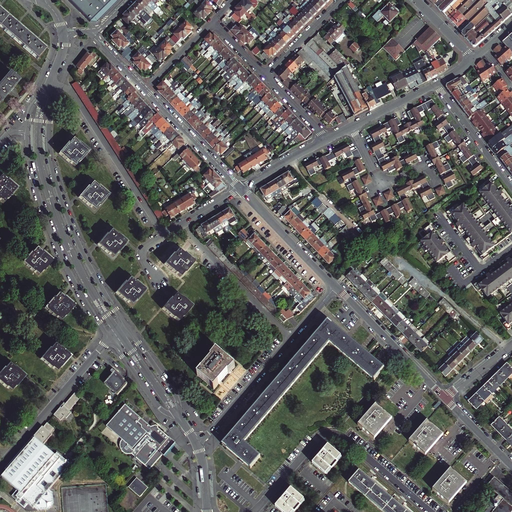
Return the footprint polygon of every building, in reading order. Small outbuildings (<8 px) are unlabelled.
[(68,0),(90,21),(97,22),(117,0),(68,0)] [(147,13),(151,9),(142,0),(138,0),(136,3),(147,13)] [(152,1),(151,0),(142,0),(151,9),(156,4),(152,1)] [(254,20),(256,17),(253,14),(252,15),(248,11),(253,6),(254,7),(257,5),(258,1),(256,0),(250,0),(250,1),(249,2),(248,0),(245,3),(244,1),(240,5),(254,20)] [(322,8),(313,0),(308,0),(306,2),(310,5),(317,13),(322,8)] [(313,0),(322,8),(326,4),(322,0),(313,0)] [(429,0),(438,9),(446,0),(429,0)] [(477,47),(511,15),(511,0),(446,0),(438,9),(442,12),(464,34),(463,35),(473,47),(477,47)] [(348,4),(353,9),(356,7),(351,1),(348,4)] [(200,6),(200,7),(208,15),(212,12),(210,10),(213,8),(207,2),(202,7),(200,6)] [(147,13),(136,3),(132,7),(139,14),(141,13),(144,16),(147,13)] [(302,6),(306,9),(313,17),(317,13),(310,5),(308,7),(305,4),(304,4),(302,6)] [(382,14),(390,22),(399,14),(399,13),(400,12),(396,9),(396,10),(390,4),(389,5),(388,5),(387,7),(381,13),(382,14)] [(252,22),(254,20),(240,5),(234,11),(236,13),(232,16),(237,21),(241,18),(246,13),(248,15),(248,16),(249,17),(248,18),(252,22)] [(143,18),(139,14),(132,7),(127,12),(135,19),(137,17),(145,25),(147,22),(143,18)] [(204,19),(208,15),(200,7),(199,8),(200,9),(195,14),(200,20),(203,18),(204,19)] [(313,17),(306,9),(304,11),(300,8),(300,9),(298,10),(301,14),(309,21),(313,17)] [(376,20),(382,14),(381,13),(377,9),(371,14),(376,20)] [(0,26),(37,59),(46,49),(37,42),(34,39),(19,26),(15,23),(0,10),(0,26)] [(127,12),(123,15),(125,17),(123,20),(129,25),(134,20),(135,21),(136,20),(135,19),(127,12)] [(300,30),(304,26),(297,18),(295,20),(291,17),(286,12),(284,14),(289,19),(292,23),(300,30)] [(309,21),(301,14),(299,16),(296,12),(296,13),(293,15),(297,18),(304,26),(309,21)] [(277,16),(283,22),(285,20),(282,16),(279,13),(277,16)] [(119,20),(116,23),(121,29),(127,35),(128,34),(130,32),(119,20)] [(288,27),(295,35),(300,30),(292,23),(291,25),(287,21),(286,22),(285,24),(288,27)] [(182,27),(180,26),(179,26),(179,27),(188,35),(192,32),(190,30),(193,28),(187,22),(182,27)] [(328,34),(324,38),(331,44),(335,41),(343,34),(342,33),(346,29),(343,26),(340,23),(336,26),(328,34)] [(241,40),(249,32),(248,31),(247,32),(242,27),(240,29),(234,24),(229,28),(241,40)] [(280,28),(283,32),(291,39),(295,35),(288,27),(286,29),(283,26),(282,27),(280,28)] [(180,29),(175,35),(171,39),(176,44),(183,38),(184,39),(188,35),(179,27),(179,28),(180,29)] [(425,53),(426,52),(430,48),(441,38),(431,27),(414,43),(419,52),(422,50),(425,53)] [(249,32),(241,40),(245,44),(247,42),(251,46),(255,41),(254,40),(254,39),(252,36),(257,31),(253,28),(251,30),(249,32)] [(287,44),(279,36),(276,33),(274,34),(274,35),(268,29),(266,32),(271,37),(275,41),(282,48),(287,44)] [(124,38),(125,36),(124,36),(123,37),(116,30),(112,34),(114,35),(112,37),(115,39),(113,41),(117,45),(124,38)] [(291,39),(283,32),(282,34),(278,30),(278,31),(276,33),(279,36),(287,44),(291,39)] [(511,34),(502,42),(506,47),(511,55),(511,34)] [(219,39),(215,35),(213,37),(211,35),(205,40),(206,41),(203,43),(209,49),(211,46),(219,39)] [(269,47),(264,52),(265,52),(262,55),(267,60),(272,55),(274,56),(278,53),(267,42),(265,40),(262,36),(260,38),(266,45),(267,45),(269,47)] [(171,39),(169,37),(166,39),(168,41),(167,42),(165,40),(159,45),(160,46),(160,47),(168,56),(172,52),(170,50),(176,44),(171,39)] [(122,47),(124,49),(130,44),(124,38),(117,45),(120,49),(122,47)] [(393,38),(383,48),(396,61),(406,51),(404,50),(393,38)] [(219,39),(211,46),(213,48),(210,52),(204,57),(207,59),(210,56),(223,43),(219,39)] [(270,39),(267,42),(278,53),(282,48),(275,41),(273,42),(270,39)] [(329,57),(312,40),(307,44),(310,47),(310,46),(338,74),(343,70),(329,57)] [(215,60),(227,48),(223,43),(210,56),(213,58),(215,60)] [(360,48),(355,43),(351,48),(355,52),(360,48)] [(502,49),(498,45),(496,48),(506,61),(511,56),(511,55),(506,47),(504,49),(504,51),(502,52),(502,50),(502,49)] [(258,46),(252,51),(257,56),(262,50),(258,46)] [(158,58),(157,59),(162,65),(164,62),(163,61),(168,56),(160,47),(159,48),(160,49),(156,53),(155,55),(158,58)] [(232,52),(227,48),(215,60),(219,65),(221,63),(224,60),(232,52)] [(443,72),(448,68),(442,58),(436,60),(430,48),(426,52),(427,54),(429,58),(428,58),(437,75),(443,72)] [(497,57),(495,56),(493,58),(499,66),(506,61),(496,48),(492,50),(496,54),(496,55),(498,55),(497,57)] [(297,54),(304,62),(327,84),(332,80),(302,50),(297,54)] [(347,66),(350,63),(336,50),(329,57),(343,70),(347,66)] [(88,54),(83,60),(88,64),(94,58),(95,59),(97,56),(93,52),(91,55),(88,54)] [(134,63),(138,67),(147,58),(146,58),(148,56),(144,52),(141,55),(139,53),(134,59),(136,61),(134,63)] [(236,57),(232,52),(224,60),(226,62),(223,65),(225,67),(227,66),(234,59),(236,57)] [(147,58),(138,67),(142,71),(144,69),(146,72),(149,68),(150,69),(152,67),(151,66),(154,63),(153,63),(157,59),(151,54),(149,56),(147,58)] [(279,72),(279,76),(284,81),(283,82),(294,93),(300,100),(302,102),(304,100),(311,108),(318,115),(320,117),(321,117),(327,122),(329,125),(330,124),(332,127),(337,122),(339,124),(342,122),(339,116),(336,117),(331,112),(329,113),(327,111),(328,110),(316,98),(315,100),(298,83),(295,85),(288,78),(290,76),(289,75),(292,72),(293,73),(304,62),(297,54),(295,57),(289,63),(282,69),(279,72)] [(356,56),(363,63),(365,61),(358,54),(356,56)] [(429,58),(427,54),(422,57),(423,58),(422,59),(432,78),(437,75),(428,58),(429,58)] [(193,64),(186,57),(183,60),(190,67),(192,65),(193,64)] [(234,59),(227,66),(229,68),(225,71),(228,74),(231,70),(239,63),(234,59)] [(424,82),(432,78),(422,59),(420,60),(425,70),(422,72),(423,72),(420,73),(424,82)] [(83,71),(88,64),(83,60),(78,67),(80,69),(77,72),(81,75),(84,72),(83,71)] [(190,67),(183,60),(180,63),(188,71),(191,68),(190,67)] [(485,65),(481,60),(479,63),(488,77),(493,84),(500,79),(489,63),(487,65),(487,67),(485,67),(485,66),(485,65)] [(243,67),(239,63),(231,70),(233,72),(230,76),(232,78),(243,67)] [(476,73),(479,78),(480,79),(483,83),(485,87),(487,89),(492,85),(493,84),(488,77),(479,63),(476,65),(479,69),(479,70),(481,71),(480,72),(478,71),(476,73)] [(115,69),(111,65),(110,67),(107,64),(102,70),(100,72),(106,77),(108,76),(115,69)] [(335,77),(341,89),(348,85),(353,95),(359,92),(360,95),(362,94),(347,66),(343,70),(338,74),(335,77)] [(243,67),(232,78),(234,80),(230,85),(232,87),(236,83),(240,79),(247,72),(243,67)] [(109,84),(112,81),(119,73),(115,69),(108,76),(110,78),(106,81),(109,84)] [(416,69),(405,75),(409,84),(417,80),(419,84),(423,82),(416,69)] [(9,71),(0,81),(0,102),(12,88),(19,80),(9,71)] [(252,76),(247,72),(240,79),(242,81),(238,85),(235,88),(237,91),(243,85),(246,82),(252,76)] [(117,85),(124,78),(119,73),(112,81),(114,82),(110,86),(113,88),(117,85)] [(391,80),(396,90),(408,85),(403,74),(391,80)] [(254,75),(252,76),(246,82),(248,84),(245,87),(245,88),(247,90),(251,86),(258,79),(254,75)] [(128,83),(124,78),(117,85),(118,87),(115,90),(117,93),(121,90),(128,83)] [(500,79),(493,84),(492,85),(499,95),(506,90),(504,87),(506,85),(501,78),(500,79)] [(158,92),(162,96),(172,86),(166,79),(158,88),(160,90),(158,92)] [(258,79),(251,86),(252,88),(249,92),(251,94),(255,91),(262,84),(258,79)] [(462,91),(465,88),(458,79),(447,85),(446,88),(451,95),(457,90),(455,87),(457,86),(459,88),(462,91)] [(166,218),(78,81),(72,84),(160,220),(166,218)] [(166,100),(174,93),(172,91),(175,88),(175,87),(179,84),(177,81),(172,86),(162,96),(166,100)] [(128,83),(121,90),(122,92),(119,95),(122,98),(125,94),(133,87),(128,83)] [(262,84),(255,91),(257,93),(253,96),(256,99),(267,88),(262,84)] [(386,84),(373,90),(376,96),(372,98),(376,105),(380,103),(378,100),(391,93),(386,84)] [(166,100),(171,105),(178,98),(176,96),(180,92),(179,92),(184,87),(182,85),(177,90),(174,93),(166,100)] [(341,89),(349,104),(363,97),(362,95),(362,94),(360,95),(359,92),(353,95),(348,85),(341,89)] [(468,86),(465,88),(462,91),(459,92),(457,90),(451,95),(457,102),(471,91),(468,86)] [(137,92),(133,87),(125,94),(127,96),(123,99),(126,102),(128,100),(135,93),(137,92)] [(265,98),(270,94),(271,93),(267,88),(256,99),(254,101),(258,105),(262,102),(265,98)] [(175,109),(183,102),(181,100),(184,97),(189,92),(187,89),(182,94),(178,98),(171,105),(175,109)] [(476,91),(474,89),(471,91),(457,102),(460,106),(471,98),(470,96),(476,91)] [(511,92),(508,94),(506,90),(499,95),(496,97),(501,103),(511,94),(511,92)] [(377,107),(376,105),(372,98),(369,92),(364,95),(363,94),(362,95),(363,97),(369,108),(370,110),(377,107)] [(135,93),(128,100),(129,102),(126,106),(119,112),(122,115),(129,108),(132,105),(139,98),(135,93)] [(175,109),(179,114),(187,107),(185,105),(189,101),(188,101),(190,99),(194,96),(192,93),(186,99),(183,102),(175,109)] [(263,110),(266,106),(274,99),(270,94),(265,98),(262,102),(264,103),(260,107),(263,110)] [(478,96),(476,94),(471,98),(460,106),(463,110),(474,102),(473,100),(478,96)] [(511,94),(501,103),(506,110),(511,104),(511,94)] [(355,116),(369,108),(363,97),(349,104),(355,116)] [(133,113),(136,109),(144,102),(139,98),(132,105),(134,107),(130,110),(133,113)] [(183,118),(195,108),(193,105),(198,100),(196,98),(190,103),(187,107),(179,114),(183,118)] [(271,110),(278,103),(274,99),(266,106),(268,108),(265,111),(267,114),(271,110)] [(460,159),(463,164),(468,161),(473,168),(469,171),(473,177),(482,170),(475,160),(476,159),(474,156),(473,157),(466,148),(467,147),(465,143),(462,140),(461,141),(454,132),(455,131),(453,128),(451,129),(445,119),(446,118),(436,106),(432,100),(429,102),(425,104),(422,106),(407,113),(411,120),(415,118),(417,122),(411,125),(411,124),(407,125),(404,127),(405,128),(400,131),(398,127),(401,125),(398,118),(384,125),(380,127),(381,128),(371,134),(376,145),(371,147),(379,162),(384,172),(388,170),(389,173),(397,170),(397,171),(408,166),(411,164),(411,163),(418,159),(413,148),(407,151),(410,156),(404,159),(405,160),(399,163),(397,159),(392,161),(388,163),(385,159),(386,158),(385,156),(384,154),(383,154),(381,150),(385,147),(382,142),(379,137),(385,134),(387,132),(387,131),(391,129),(394,134),(395,135),(400,144),(405,141),(403,137),(408,134),(411,132),(415,130),(419,128),(422,133),(427,130),(422,119),(419,114),(425,112),(426,111),(427,113),(431,118),(435,115),(438,119),(437,120),(440,123),(435,126),(439,131),(443,128),(449,135),(444,139),(448,144),(453,140),(458,147),(458,148),(464,156),(460,159)] [(479,104),(476,100),(474,102),(463,110),(466,114),(479,104)] [(144,102),(136,109),(138,111),(135,115),(137,117),(141,114),(148,107),(144,102)] [(466,114),(469,118),(471,116),(481,109),(483,108),(481,106),(483,104),(482,102),(479,104),(466,114)] [(275,115),(283,108),(278,103),(271,110),(272,112),(269,116),(263,122),(266,124),(271,118),(272,119),(275,115)] [(148,107),(141,114),(142,116),(139,119),(141,122),(145,119),(152,111),(148,107)] [(192,127),(200,120),(198,118),(202,115),(201,114),(203,113),(207,109),(205,107),(199,112),(188,123),(192,127)] [(183,118),(188,123),(199,112),(195,108),(183,118)] [(272,127),(278,121),(281,118),(287,112),(283,108),(275,115),(277,117),(273,120),(274,121),(270,125),(272,127)] [(473,124),(486,115),(481,109),(471,116),(474,119),(471,121),(473,124)] [(151,121),(157,116),(152,111),(145,119),(147,120),(143,124),(146,126),(147,125),(151,121)] [(282,126),(293,115),(289,111),(287,112),(281,118),(283,120),(280,123),(282,126)] [(158,114),(157,116),(151,121),(153,123),(149,126),(144,132),(146,134),(152,129),(155,126),(163,118),(158,114)] [(281,127),(285,132),(297,119),(293,115),(282,126),(281,127)] [(480,128),(490,121),(486,115),(473,124),(476,127),(478,125),(480,128)] [(203,117),(200,120),(192,127),(197,132),(204,125),(203,123),(206,119),(203,117)] [(160,130),(167,123),(163,118),(155,126),(157,128),(154,131),(155,132),(153,134),(152,133),(149,136),(151,138),(154,135),(156,134),(160,130)] [(208,121),(204,125),(197,132),(201,136),(212,126),(210,123),(213,120),(211,118),(208,121)] [(297,119),(285,132),(289,136),(294,131),(302,124),(297,119)] [(211,132),(215,128),(214,128),(220,123),(217,121),(212,126),(201,136),(205,141),(213,134),(211,132)] [(483,137),(495,128),(490,121),(480,128),(483,132),(481,134),(483,137)] [(172,128),(167,123),(160,130),(161,132),(158,136),(161,138),(164,135),(172,128)] [(306,128),(302,124),(294,131),(296,133),(293,136),(293,137),(288,142),(290,144),(306,128)] [(168,140),(176,132),(172,128),(164,135),(166,137),(162,140),(165,143),(168,140)] [(312,134),(306,128),(290,144),(292,147),(296,143),(298,145),(306,141),(305,140),(312,134)] [(485,139),(487,138),(491,142),(499,136),(500,134),(495,128),(483,137),(485,139)] [(210,145),(217,138),(215,136),(219,133),(216,130),(213,134),(205,141),(210,145)] [(180,137),(176,132),(168,140),(170,141),(167,145),(169,147),(171,145),(180,137)] [(222,144),(227,149),(229,147),(225,143),(232,136),(230,134),(225,139),(223,142),(222,144)] [(210,145),(214,150),(222,143),(220,141),(223,137),(221,135),(217,138),(210,145)] [(497,141),(501,138),(499,136),(491,142),(488,144),(492,149),(499,143),(497,141)] [(180,137),(171,145),(176,151),(173,155),(174,157),(178,153),(182,150),(181,148),(185,145),(183,142),(184,141),(180,137)] [(73,138),(60,154),(75,166),(88,151),(73,138)] [(508,146),(503,140),(499,143),(492,149),(497,155),(508,146)] [(214,150),(218,154),(219,152),(222,155),(227,149),(222,144),(223,142),(222,143),(214,150)] [(436,165),(442,175),(446,173),(447,177),(443,179),(449,190),(455,187),(452,181),(457,179),(454,173),(453,170),(449,164),(445,167),(440,159),(436,150),(441,148),(438,142),(427,148),(433,158),(431,159),(433,162),(435,166),(436,165)] [(511,157),(511,149),(509,145),(508,146),(497,155),(504,164),(511,157)] [(316,161),(315,160),(305,166),(310,177),(316,174),(313,168),(317,166),(317,168),(319,167),(320,168),(323,166),(325,170),(326,171),(331,168),(329,163),(338,159),(345,155),(348,160),(354,157),(355,159),(356,162),(355,163),(357,168),(353,170),(342,176),(345,181),(350,179),(352,184),(347,187),(350,192),(355,190),(358,194),(359,197),(361,201),(364,206),(359,209),(362,215),(365,220),(370,217),(373,223),(379,220),(380,222),(385,219),(388,224),(393,221),(391,216),(396,214),(398,219),(404,216),(401,211),(406,208),(409,213),(415,210),(409,199),(406,194),(414,190),(423,185),(426,191),(421,193),(424,199),(429,197),(431,202),(437,199),(431,188),(425,177),(415,182),(414,181),(410,183),(407,184),(408,186),(397,191),(403,202),(398,204),(387,210),(376,215),(373,209),(368,198),(369,197),(367,193),(365,190),(364,191),(359,181),(356,175),(367,170),(361,159),(364,158),(362,155),(360,152),(359,149),(352,153),(348,146),(338,152),(337,150),(334,152),(330,154),(331,155),(320,161),(319,159),(316,161)] [(226,161),(238,150),(236,149),(225,160),(226,161)] [(266,149),(255,156),(259,164),(268,159),(266,156),(269,154),(266,149)] [(185,152),(182,150),(178,153),(188,164),(194,157),(188,150),(185,152)] [(247,160),(252,169),(259,164),(255,156),(247,160)] [(201,164),(194,157),(188,164),(198,174),(202,170),(199,167),(201,164)] [(244,174),(252,169),(247,160),(243,163),(236,168),(239,172),(242,171),(244,174)] [(204,177),(211,183),(218,176),(212,169),(210,171),(207,168),(203,173),(205,176),(204,177)] [(289,172),(282,177),(287,185),(297,178),(292,171),(289,173),(289,172)] [(16,188),(1,175),(0,176),(0,199),(4,203),(16,188)] [(369,175),(366,177),(363,178),(366,184),(370,183),(372,181),(369,175)] [(220,193),(227,188),(220,181),(221,179),(218,176),(211,183),(217,189),(218,188),(220,190),(219,191),(220,193)] [(282,177),(275,181),(282,192),(288,188),(287,185),(282,177)] [(299,182),(297,178),(287,185),(288,188),(299,182)] [(489,205),(483,209),(488,215),(491,213),(494,211),(494,212),(506,203),(507,203),(510,201),(507,196),(505,196),(503,193),(501,193),(500,194),(493,185),(495,184),(496,183),(493,180),(487,185),(489,188),(481,195),(489,205)] [(275,181),(268,185),(274,196),(274,197),(282,192),(275,181)] [(80,197),(95,210),(108,195),(92,182),(80,197)] [(495,184),(493,185),(500,194),(501,193),(495,184)] [(267,200),(274,196),(268,185),(260,190),(267,200)] [(303,190),(306,196),(312,192),(307,187),(303,190)] [(443,187),(440,188),(437,190),(440,197),(444,195),(447,194),(443,187)] [(392,191),(389,193),(386,194),(389,201),(392,199),(395,198),(392,191)] [(194,193),(182,200),(182,201),(187,209),(196,203),(194,200),(197,198),(194,193)] [(323,203),(318,197),(312,202),(318,208),(323,203)] [(380,197),(377,198),(374,200),(377,207),(380,205),(384,203),(380,197)] [(187,209),(182,201),(175,205),(180,213),(187,209)] [(494,211),(491,213),(496,221),(499,219),(499,218),(511,209),(510,208),(507,203),(506,203),(494,212),(494,211)] [(175,205),(163,213),(163,214),(166,217),(166,218),(169,215),(172,219),(180,213),(175,205)] [(323,214),(329,209),(325,205),(320,210),(323,214)] [(281,215),(290,224),(299,215),(290,206),(281,215)] [(459,231),(463,236),(467,234),(466,233),(478,224),(478,223),(481,221),(486,216),(482,210),(473,217),(465,206),(456,212),(454,209),(448,214),(451,218),(452,217),(453,216),(460,225),(459,226),(458,227),(460,230),(459,231)] [(511,206),(510,208),(511,209),(499,218),(499,219),(496,221),(493,223),(498,229),(504,225),(511,235),(511,206)] [(223,213),(228,221),(229,222),(230,224),(236,221),(234,217),(235,217),(230,208),(223,213)] [(326,216),(330,219),(335,214),(332,210),(326,216)] [(216,217),(221,225),(222,227),(224,228),(229,225),(229,222),(228,221),(223,213),(216,217)] [(335,214),(330,219),(333,223),(339,217),(335,214)] [(300,221),(303,219),(299,215),(290,224),(295,229),(302,223),(300,221)] [(453,216),(452,217),(459,226),(460,225),(453,216)] [(216,217),(209,221),(214,229),(221,225),(216,217)] [(345,223),(342,219),(328,232),(330,235),(337,229),(338,230),(345,223)] [(295,229),(301,235),(308,229),(309,227),(310,226),(305,220),(302,223),(295,229)] [(214,229),(209,221),(202,226),(199,228),(205,239),(209,237),(207,234),(214,229)] [(471,239),(483,230),(484,231),(487,229),(481,221),(478,223),(478,224),(466,233),(467,234),(471,239)] [(488,237),(497,230),(492,224),(487,229),(484,231),(483,230),(471,239),(467,241),(471,246),(473,246),(475,249),(476,248),(477,248),(484,257),(483,258),(482,259),(484,262),(491,257),(488,254),(497,247),(488,237)] [(346,226),(340,232),(344,235),(349,230),(346,226)] [(441,241),(440,242),(438,242),(432,234),(433,233),(435,232),(430,226),(423,231),(428,236),(420,243),(436,264),(444,258),(448,264),(455,259),(450,252),(449,253),(447,254),(441,246),(442,245),(443,244),(441,241)] [(113,257),(126,242),(111,229),(98,244),(113,257)] [(313,235),(308,229),(301,235),(307,241),(313,235)] [(316,237),(317,235),(315,233),(313,235),(307,241),(312,247),(319,240),(316,237)] [(254,247),(261,240),(255,234),(252,237),(250,234),(244,239),(247,242),(248,240),(254,247)] [(347,237),(341,242),(344,245),(350,239),(347,237)] [(312,247),(318,253),(327,244),(322,238),(321,239),(319,240),(312,247)] [(252,248),(258,254),(267,246),(261,240),(254,247),(252,248)] [(280,312),(213,242),(209,247),(276,317),(281,312),(280,312)] [(327,249),(330,247),(327,244),(318,253),(324,259),(330,252),(327,249)] [(267,246),(258,254),(264,260),(272,252),(267,246)] [(51,260),(36,247),(24,262),(39,275),(51,260)] [(193,262),(178,249),(165,264),(180,277),(193,262)] [(333,250),(330,252),(336,258),(339,256),(333,250)] [(271,264),(278,258),(272,252),(264,260),(269,266),(271,264)] [(330,252),(324,259),(330,265),(336,258),(330,252)] [(275,272),(284,263),(278,258),(271,264),(269,266),(275,272)] [(503,260),(499,264),(501,267),(502,267),(511,279),(511,277),(511,258),(510,260),(509,259),(509,258),(508,258),(505,260),(503,260)] [(284,263),(275,272),(280,278),(282,276),(289,269),(284,263)] [(501,267),(499,264),(493,268),(496,271),(505,284),(504,284),(506,287),(511,282),(511,277),(511,279),(502,267),(501,267)] [(349,267),(341,275),(345,278),(351,272),(352,271),(349,267)] [(249,274),(244,268),(241,271),(243,273),(246,276),(246,277),(249,274)] [(511,293),(506,287),(504,284),(505,284),(496,271),(493,268),(489,271),(489,273),(486,275),(485,276),(486,277),(487,278),(479,285),(478,283),(477,282),(473,285),(478,291),(481,289),(487,297),(498,289),(505,298),(511,293)] [(280,278),(286,284),(288,282),(295,275),(289,269),(282,276),(280,278)] [(358,278),(351,272),(345,278),(351,284),(358,278)] [(252,282),(255,279),(250,273),(249,274),(246,277),(249,279),(251,282),(252,282)] [(288,282),(286,284),(285,285),(290,291),(292,290),(294,288),(300,281),(295,275),(288,282)] [(364,284),(367,282),(360,275),(358,278),(351,284),(357,290),(364,284)] [(395,279),(401,285),(403,283),(406,281),(399,275),(395,279)] [(132,305),(145,290),(130,277),(117,292),(132,305)] [(294,288),(292,290),(290,291),(296,297),(297,296),(306,287),(300,281),(294,288)] [(370,290),(364,284),(357,290),(364,297),(370,290)] [(306,287),(297,296),(303,301),(311,293),(306,287)] [(373,288),(370,290),(376,297),(379,294),(373,288)] [(370,303),(376,297),(370,290),(364,297),(370,303)] [(74,306),(58,293),(46,308),(61,321),(74,306)] [(176,293),(163,308),(178,321),(191,306),(176,293)] [(311,293),(303,301),(303,302),(308,306),(316,298),(311,293)] [(383,303),(385,300),(379,294),(376,297),(370,303),(376,309),(383,303)] [(511,294),(506,299),(510,305),(500,313),(506,321),(503,323),(508,329),(511,327),(510,325),(509,324),(511,322),(511,294)] [(270,301),(273,304),(275,306),(277,303),(271,298),(269,300),(270,301)] [(385,300),(383,303),(389,309),(392,306),(385,300)] [(382,315),(389,309),(383,303),(376,309),(382,315)] [(295,316),(288,304),(280,312),(281,312),(288,319),(295,316)] [(392,306),(389,309),(395,315),(398,313),(392,306)] [(395,315),(389,309),(382,315),(389,322),(395,315)] [(402,322),(405,318),(399,312),(398,313),(395,315),(389,322),(395,328),(402,322)] [(282,315),(279,318),(284,323),(287,320),(282,315)] [(243,443),(280,401),(329,342),(374,380),(383,369),(327,322),(269,389),(265,394),(264,394),(262,396),(261,398),(253,409),(252,408),(250,410),(249,412),(249,413),(240,423),(240,422),(238,424),(237,426),(237,427),(229,437),(228,436),(226,438),(225,440),(225,441),(222,444),(240,459),(239,460),(241,462),(243,463),(244,463),(250,468),(260,457),(243,443)] [(401,334),(408,328),(402,322),(395,328),(401,334)] [(414,334),(408,328),(401,334),(408,340),(414,334)] [(469,338),(475,345),(481,338),(475,332),(469,338)] [(414,334),(408,340),(414,346),(420,340),(414,334)] [(469,351),(475,345),(469,338),(465,335),(459,341),(463,345),(469,351)] [(420,353),(427,346),(420,340),(414,346),(420,353)] [(57,345),(54,343),(42,359),(57,372),(69,356),(57,345)] [(456,351),(463,357),(469,351),(463,345),(456,351)] [(225,359),(226,359),(217,351),(211,358),(212,359),(201,371),(198,375),(202,379),(201,379),(205,383),(214,390),(228,374),(229,374),(235,368),(225,359)] [(457,364),(463,357),(456,351),(450,357),(457,364)] [(451,370),(457,364),(450,357),(444,364),(451,370)] [(24,376),(9,363),(0,373),(0,381),(11,391),(24,376)] [(444,376),(451,370),(444,364),(438,370),(444,376)] [(511,367),(508,364),(500,371),(507,379),(511,373),(511,367)] [(112,375),(104,384),(117,395),(127,384),(123,380),(124,379),(118,374),(117,375),(112,371),(110,373),(112,375)] [(507,379),(500,371),(492,379),(499,386),(507,379)] [(499,386),(492,379),(484,386),(491,394),(499,386)] [(491,394),(484,386),(476,394),(484,401),(491,394)] [(484,401),(476,394),(468,402),(475,409),(484,401)] [(56,421),(76,398),(73,396),(60,411),(59,410),(52,418),(56,421)] [(78,400),(76,398),(56,421),(58,423),(61,419),(63,420),(68,415),(67,413),(78,400)] [(150,426),(125,404),(106,427),(121,440),(120,443),(119,446),(121,450),(124,453),(127,454),(132,454),(153,471),(177,443),(155,426),(150,426)] [(373,438),(391,417),(376,405),(358,426),(373,438)] [(506,426),(499,418),(491,425),(499,433),(506,426)] [(423,455),(442,434),(427,421),(409,442),(423,455)] [(41,438),(50,427),(47,424),(41,431),(40,430),(36,434),(41,438)] [(511,435),(511,431),(506,426),(499,433),(507,441),(511,435)] [(52,429),(50,427),(41,438),(45,442),(51,435),(49,433),(52,429)] [(41,438),(36,434),(31,441),(6,470),(7,471),(1,477),(5,480),(22,461),(41,438)] [(22,461),(5,480),(16,490),(10,496),(18,502),(19,501),(31,511),(33,508),(37,511),(46,511),(47,509),(50,509),(51,507),(51,504),(53,503),(52,493),(49,491),(69,468),(42,445),(45,442),(41,438),(22,461)] [(322,452),(319,455),(318,454),(313,460),(326,472),(341,453),(328,442),(323,448),(324,449),(322,452)] [(447,503),(466,482),(451,469),(433,490),(447,503)] [(405,511),(357,471),(348,482),(382,511),(405,511)] [(503,499),(495,508),(493,506),(488,511),(510,511),(511,511),(511,493),(493,477),(486,485),(497,494),(503,499)] [(139,481),(136,479),(129,487),(140,496),(147,488),(141,483),(140,484),(138,482),(139,481)] [(290,511),(304,496),(291,485),(286,491),(287,492),(285,495),(284,495),(282,498),(281,497),(276,503),(285,511),(290,511)]
